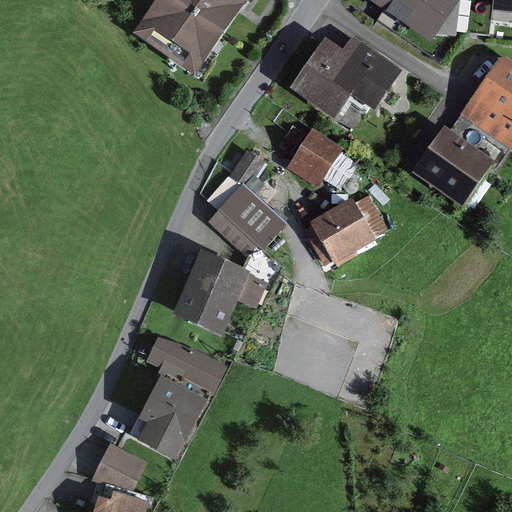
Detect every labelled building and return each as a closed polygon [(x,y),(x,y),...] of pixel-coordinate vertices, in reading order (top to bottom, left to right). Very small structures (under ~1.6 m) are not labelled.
[(195,77),(248,0),(156,0),(133,33),(195,77)] [(461,0),(366,0),(432,42),(461,0)] [(511,0),(493,0),(492,12),(511,14),(511,0)] [(291,89),(334,121),(353,96),(375,111),(401,72),(353,37),(343,51),(325,39),(291,89)] [(499,59),(450,131),(494,163),(490,169),(495,172),(509,149),(511,150),(511,61),(507,58),(499,59)] [(450,131),(444,127),(413,174),(462,209),(490,169),(494,163),(450,131)] [(313,129),(286,170),(318,189),(323,181),(341,192),(358,165),(341,154),(344,149),(313,129)] [(230,177),(208,201),(218,211),(209,222),(240,252),(247,245),(252,248),(255,248),(258,246),(264,251),(287,224),(249,192),(268,164),(247,150),(230,177)] [(355,203),(352,199),(310,223),(313,227),(304,232),(324,266),(333,263),(334,266),(377,242),(375,239),(389,230),(369,196),(355,203)] [(251,273),(201,251),(172,317),(222,338),(238,303),(257,311),(267,283),(250,276),(251,273)] [(228,367),(160,336),(147,362),(159,369),(157,374),(160,375),(179,385),(182,378),(213,395),(228,367)] [(160,375),(137,421),(156,431),(148,447),(175,460),(182,445),(187,447),(210,400),(179,385),(160,375)] [(146,464),(110,445),(92,482),(131,497),(146,464)] [(98,498),(93,511),(145,511),(149,502),(131,497),(113,492),(111,501),(98,498)]
